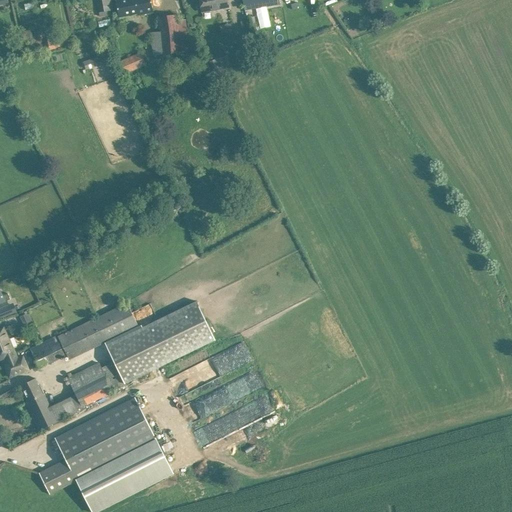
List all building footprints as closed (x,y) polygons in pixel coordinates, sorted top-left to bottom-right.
[(110,10),(114,9),(111,0),(97,0),(99,10),(96,10),(97,16),(111,13),(110,10)] [(117,0),(115,1),(119,17),(138,14),(138,15),(153,12),(150,0),(117,0)] [(226,0),(199,0),(202,12),(228,7),(226,0)] [(278,0),(242,0),(245,10),(252,9),(264,7),(272,5),(279,4),(278,0)] [(158,16),(159,26),(159,32),(150,33),(153,55),(181,53),(189,52),(187,36),(186,27),(178,28),(176,15),(158,16)] [(254,16),(247,17),(251,37),(257,35),(254,16)] [(233,31),(232,23),(220,25),(221,33),(233,31)] [(50,50),(61,47),(58,35),(46,38),(50,50)] [(253,47),(235,53),(238,62),(256,56),(253,47)] [(125,73),(146,64),(140,52),(120,61),(125,73)] [(48,271),(41,275),(44,282),(45,283),(52,279),(52,278),(48,271)] [(0,302),(10,299),(8,293),(2,295),(0,289),(0,302)] [(138,326),(131,312),(127,302),(58,336),(70,360),(105,342),(125,384),(215,339),(196,301),(158,319),(143,327),(141,324),(138,326)] [(17,303),(10,307),(7,308),(6,306),(0,307),(0,318),(16,312),(15,311),(20,309),(17,303)] [(3,328),(0,329),(0,359),(4,358),(6,363),(4,364),(10,377),(28,369),(23,356),(16,359),(13,354),(14,353),(3,328)] [(43,342),(30,348),(33,353),(40,368),(65,355),(58,341),(46,347),(43,342)] [(210,359),(196,366),(198,372),(213,365),(210,359)] [(40,385),(39,386),(35,378),(20,385),(28,402),(26,402),(40,430),(57,422),(57,421),(77,412),(76,409),(124,386),(113,362),(101,367),(99,363),(68,379),(76,394),(50,407),(40,385)] [(50,494),(76,481),(91,511),(97,511),(174,474),(136,397),(55,438),(66,459),(39,473),(50,494)] [(280,442),(291,433),(287,427),(275,436),(280,442)] [(260,439),(262,449),(276,445),(274,436),(260,439)]
